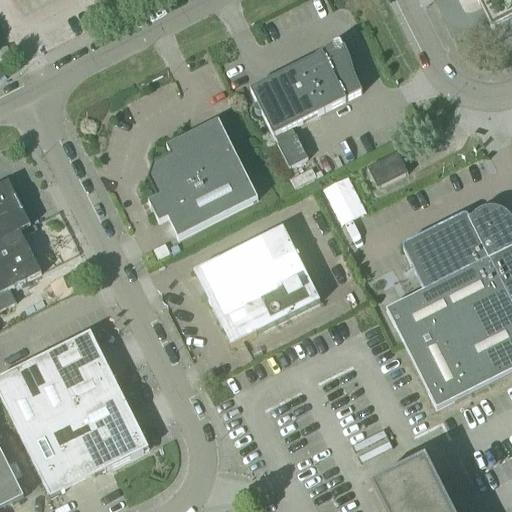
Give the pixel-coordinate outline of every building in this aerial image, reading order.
[(511,0),(474,0),(490,32),(511,20),(511,0)] [(347,59),(341,47),(338,42),(308,64),(249,93),(272,138),(277,147),(275,147),(287,170),(305,161),(290,131),(360,96),(354,83),(352,75),(349,65),(347,59)] [(177,243),(257,203),(217,123),(164,149),(169,158),(152,167),(147,182),(155,200),(147,204),(158,226),(166,221),(177,243)] [(397,156),(366,171),(376,192),(407,177),(397,156)] [(22,214),(15,201),(7,186),(0,189),(0,243),(19,234),(19,235),(29,229),(22,214)] [(511,233),(510,230),(508,226),(505,223),(504,223),(505,222),(505,221),(505,220),(505,218),(504,217),(503,216),(501,216),(501,215),(499,216),(498,216),(497,217),(496,217),(496,218),(494,217),(492,217),(490,216),(488,216),(485,216),(483,216),(480,217),(477,218),(475,218),(468,222),(468,221),(468,220),(467,220),(467,219),(466,219),(465,218),(464,218),(463,218),(462,219),(404,248),(403,249),(402,250),(402,251),(402,252),(402,253),(402,254),(423,295),(385,314),(436,413),(511,374),(511,233)] [(34,228),(23,234),(26,238),(36,233),(34,228)] [(216,310),(218,309),(240,343),(230,349),(230,350),(256,338),(256,337),(319,306),(282,231),(219,263),(218,263),(193,276),(193,277),(195,276),(210,298),(209,299),(208,300),(208,301),(208,302),(208,304),(208,305),(208,306),(209,307),(209,308),(210,309),(211,310),(213,310),(215,310),(216,310)] [(26,249),(19,235),(19,234),(0,243),(0,296),(8,292),(9,293),(11,292),(12,293),(25,286),(25,285),(40,278),(33,263),(26,249)] [(0,314),(15,307),(9,293),(8,292),(0,296),(0,314)] [(90,336),(47,358),(75,416),(119,395),(112,379),(98,352),(90,336)] [(6,378),(0,380),(0,401),(11,423),(21,443),(49,429),(56,444),(83,431),(75,416),(47,358),(33,365),(6,378)] [(119,395),(75,416),(83,431),(104,475),(109,472),(148,453),(140,437),(127,410),(119,395)] [(49,429),(21,443),(50,501),(50,502),(64,495),(78,488),(56,444),(49,429)] [(83,431),(56,444),(78,488),(91,481),(104,475),(83,431)] [(0,511),(2,511),(23,502),(0,455),(0,511)] [(448,511),(424,462),(369,490),(380,511),(448,511)]
